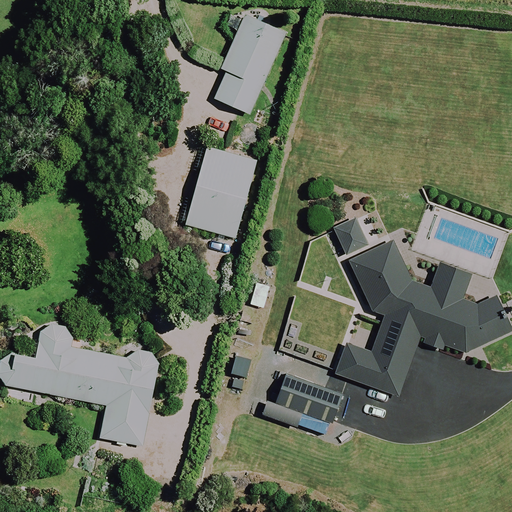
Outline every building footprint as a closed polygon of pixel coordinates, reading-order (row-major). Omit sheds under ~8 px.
[(285,34),(244,17),(221,70),(227,73),(215,101),(249,116),(285,34)] [(254,162),(207,149),(187,226),(234,239),(254,162)] [(369,253),(355,222),(333,233),(374,318),(382,324),(371,354),(347,345),(336,376),(396,398),(421,343),(440,350),(446,348),(461,355),(509,337),(494,298),(480,303),(462,297),(469,277),(440,266),(422,287),(402,264),(391,242),(369,253)] [(68,348),(72,328),(43,322),(36,359),(2,352),(0,363),(0,385),(106,406),(99,439),(143,447),(161,356),(133,351),(131,360),(68,348)] [(339,393),(281,374),(267,417),(325,436),(339,393)]
